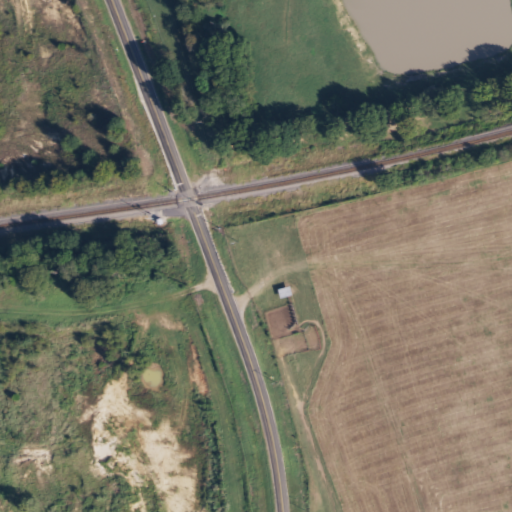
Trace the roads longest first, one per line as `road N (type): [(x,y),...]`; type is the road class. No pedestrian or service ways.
road 1 (tertiary): [(286,511),(265,398),(114,0)]
road 2 (residential): [(0,317),(116,302),(217,268)]
